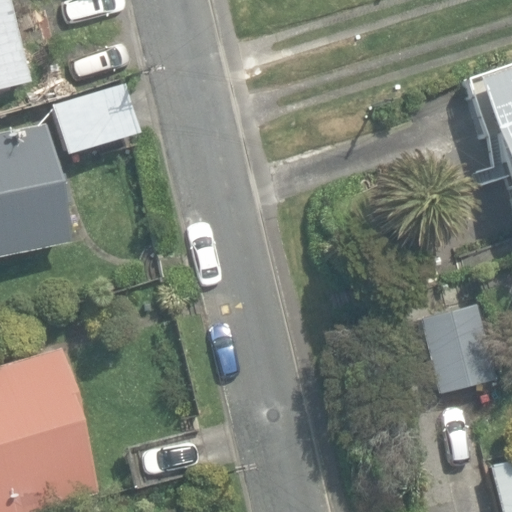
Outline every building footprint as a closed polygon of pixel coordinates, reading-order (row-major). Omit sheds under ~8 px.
[(0,0),(0,89),(23,84),(0,0)] [(511,64),(463,81),(511,228),(511,64)] [(44,107),(58,156),(128,135),(114,86),(44,107)] [(0,133),(0,256),(61,244),(53,206),(63,204),(57,174),(48,176),(38,126),(0,133)] [(412,319),(429,397),(488,384),(471,306),(412,319)] [(0,363),(0,511),(31,511),(88,496),(72,440),(77,439),(51,349),(0,363)] [(511,511),(511,460),(482,468),(492,511),(511,511)]
